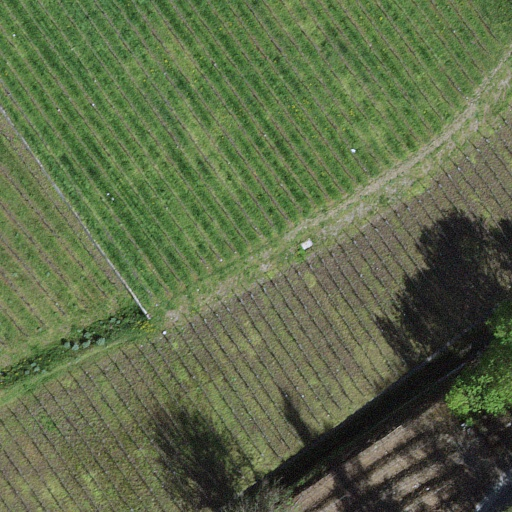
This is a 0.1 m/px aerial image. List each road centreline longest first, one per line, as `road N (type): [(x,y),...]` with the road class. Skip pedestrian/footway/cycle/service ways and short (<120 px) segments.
road 1 (track): [(0,389),(160,320),(465,141),(511,86)]
road 2 (track): [(511,324),(247,511)]
